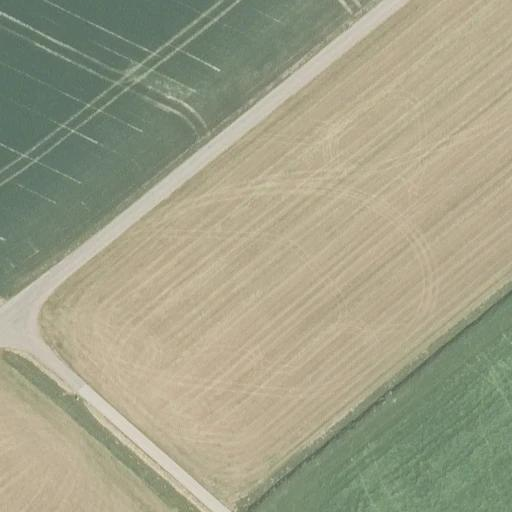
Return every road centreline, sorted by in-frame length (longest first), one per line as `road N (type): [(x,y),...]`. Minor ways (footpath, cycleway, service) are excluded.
road 1 (unclassified): [(4,320),(397,0)]
road 2 (unclassified): [(220,511),(4,320)]
